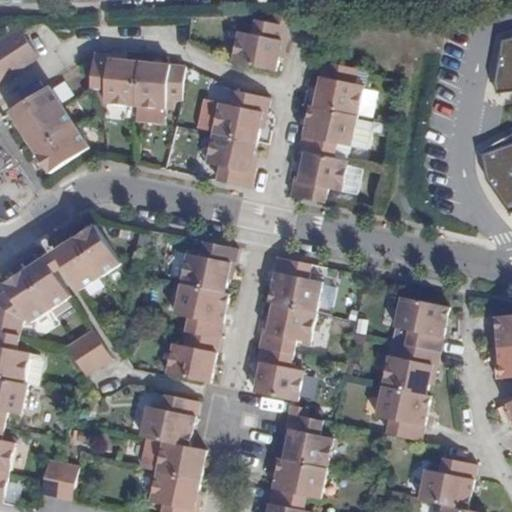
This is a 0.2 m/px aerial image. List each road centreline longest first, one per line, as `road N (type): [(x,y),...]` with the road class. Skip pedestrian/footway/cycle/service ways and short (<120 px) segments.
road 1 (residential): [(228,511),(238,459),(222,392),(259,221)]
road 2 (residential): [(0,238),(88,187),(259,221)]
road 3 (residential): [(511,243),(471,199),(457,131),(463,81),(487,29),(511,19)]
road 4 (residential): [(259,221),(470,266)]
road 5 (residential): [(465,314),(483,455),(511,495)]
road 6 (residential): [(259,221),(295,53)]
